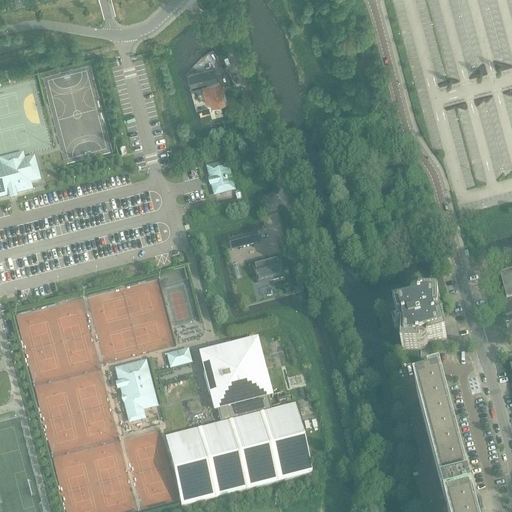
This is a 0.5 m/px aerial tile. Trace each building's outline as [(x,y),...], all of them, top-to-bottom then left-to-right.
[(189,74),(188,75),(191,86),(215,80),(212,69),(189,74)] [(207,89),(203,90),(207,105),(211,104),(212,108),(220,106),(224,105),(223,100),(224,100),(219,83),(207,86),(207,89)] [(39,180),(33,158),(25,161),(23,154),(0,160),(0,197),(7,196),(8,196),(11,195),(31,190),(29,183),(39,180)] [(215,195),(234,191),(227,163),(208,168),(211,181),(215,195)] [(257,233),(236,238),(239,249),(260,244),(257,233)] [(259,285),(283,278),(279,261),(255,268),(259,285)] [(236,280),(242,278),(238,265),(233,267),(236,280)] [(511,272),(500,276),(507,300),(501,301),(505,317),(511,314),(511,272)] [(397,303),(388,305),(390,314),(395,313),(399,327),(404,326),(406,332),(402,332),(402,333),(402,351),(420,351),(421,351),(421,343),(428,341),(428,345),(447,340),(442,321),(437,322),(436,317),(439,317),(439,316),(439,298),(421,298),(420,298),(420,306),(414,308),(413,304),(399,308),(397,303)] [(167,437),(165,437),(183,507),(183,508),(312,476),(295,404),(270,410),(268,401),(267,397),(270,397),(256,342),(209,353),(214,372),(210,373),(208,370),(206,372),(206,373),(203,374),(208,394),(210,393),(215,411),(217,410),(221,424),(188,432),(167,437)] [(187,352),(168,357),(171,368),(190,363),(187,352)] [(148,374),(145,363),(116,371),(123,397),(122,397),(122,401),(124,404),(124,403),(125,407),(126,407),(129,423),(143,419),(141,410),(156,407),(151,387),(148,374)] [(433,395),(418,398),(445,501),(445,504),(447,511),(478,511),(479,510),(480,508),(480,505),(480,502),(479,499),(477,498),(476,496),(474,495),(472,494),(445,392),(444,388),(432,391),(433,395)]
